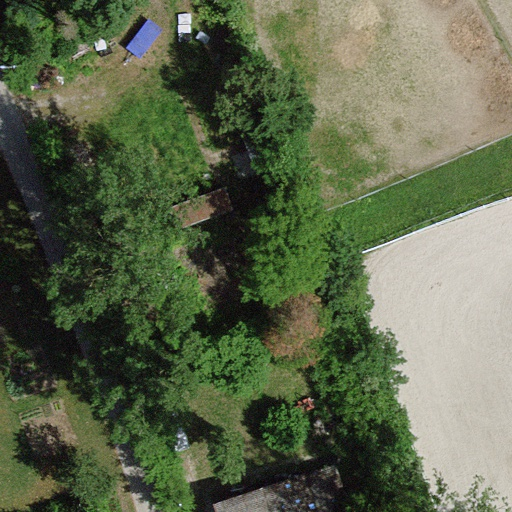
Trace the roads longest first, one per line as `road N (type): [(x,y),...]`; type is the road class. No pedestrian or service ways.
road 1 (unclassified): [(0,105),(84,310),(153,511)]
road 2 (track): [(108,147),(56,101),(6,120)]
